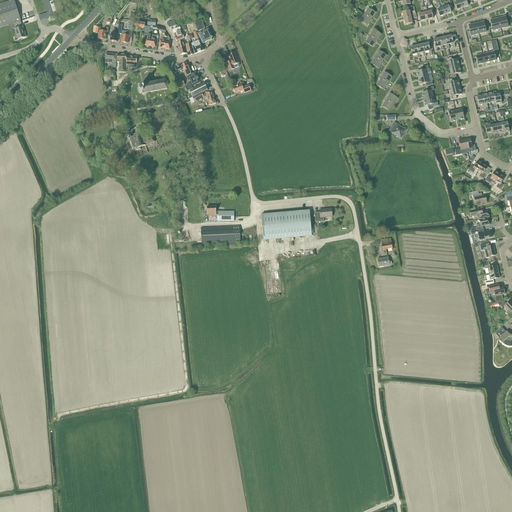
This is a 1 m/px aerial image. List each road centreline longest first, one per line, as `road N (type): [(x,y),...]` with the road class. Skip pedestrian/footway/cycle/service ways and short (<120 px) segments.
road 1 (unclassified): [(400,511),(355,211),(336,196),(253,199),(236,126),(201,59)]
road 2 (residential): [(476,127),(442,134),(416,115),(396,36)]
